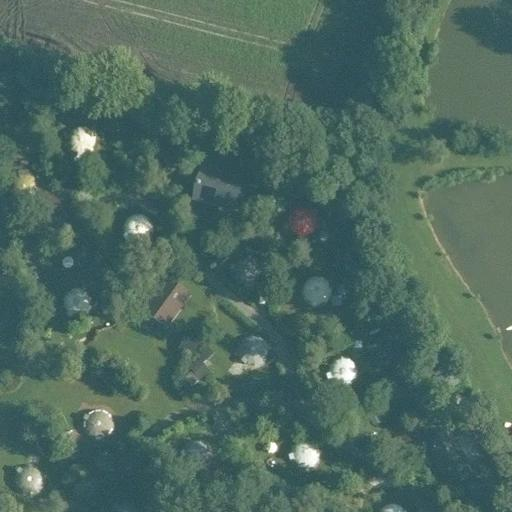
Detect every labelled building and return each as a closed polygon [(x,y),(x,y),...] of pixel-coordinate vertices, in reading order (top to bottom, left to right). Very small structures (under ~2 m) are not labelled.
[(130,87),(124,102),(138,107),(143,93),(130,87)] [(0,144),(11,137),(13,123),(5,112),(0,110),(0,144)] [(78,159),(82,159),(87,158),(90,157),(92,156),(95,153),(98,150),(99,146),(99,142),(99,137),(97,134),(95,130),(92,128),(88,126),(84,125),(80,125),(76,127),(72,129),(69,132),(67,135),(66,139),(66,142),(67,147),(68,150),(71,154),(74,156),(77,158),(78,159)] [(198,187),(195,200),(218,207),(219,202),(234,207),(241,181),(203,171),(199,184),(197,184),(197,187),(198,187)] [(31,203),(34,200),(37,197),(39,194),(39,190),(39,186),(38,182),(36,179),(33,176),(30,174),(26,173),(22,173),(18,174),(15,176),(12,179),(10,182),(8,186),(8,190),(9,193),(10,197),(13,200),(16,202),(20,204),(23,204),(27,204),(31,203)] [(58,193),(39,197),(42,214),(61,211),(58,193)] [(351,202),(343,207),(347,213),(355,208),(351,202)] [(295,237),(298,238),(298,239),(303,240),(303,238),(305,238),(310,236),(313,234),(316,231),(317,227),(318,223),(317,220),(316,216),(314,213),(311,210),(307,208),(303,208),(299,208),(296,209),(292,211),(290,214),(288,218),(287,221),(287,224),(288,227),(290,232),(291,234),(293,235),(295,237)] [(123,234),(124,237),(123,237),(126,241),(127,241),(130,243),(133,244),(138,245),(141,245),(145,243),(149,240),(152,237),(153,234),(153,230),(153,226),(151,222),(149,219),(146,216),(142,215),(138,214),(134,215),(131,216),(127,218),(125,221),(124,223),(123,227),(122,230),(123,234)] [(4,239),(0,249),(0,251),(10,256),(15,243),(4,239)] [(233,263),(231,267),(230,266),(229,271),(230,272),(230,276),(230,278),(231,281),(233,283),(234,285),(237,287),(239,288),(241,288),(244,289),(246,289),(250,288),(254,286),(256,283),(259,280),(260,276),(260,272),(259,268),(257,265),(255,262),(251,260),(248,259),(244,258),(240,259),(236,261),(233,263)] [(309,305),(311,307),(311,308),(316,308),(319,307),(323,306),(326,304),(329,301),(331,298),(332,294),(332,290),(331,286),(329,283),(326,280),(323,278),(319,277),(315,277),(311,278),(308,280),(305,282),(303,286),(302,289),(301,292),(302,295),(303,300),(305,302),(306,304),(309,305)] [(191,297),(166,278),(141,311),(165,330),(191,297)] [(64,314),(67,316),(66,317),(71,319),(77,319),(81,318),(85,317),(88,314),(90,311),(91,307),(91,303),(90,299),(89,296),(86,293),(83,290),(79,289),(75,289),(71,289),(68,291),(65,294),(62,297),(61,300),(61,305),(62,309),(63,312),(64,314)] [(240,359),(241,362),(245,365),(251,367),(256,366),(260,365),(263,363),(266,360),(267,356),(268,352),(268,348),(267,345),(265,341),(262,339),(258,337),(254,336),(250,336),(247,337),(243,339),(240,342),(238,345),(237,349),(237,352),(238,355),(240,359)] [(328,380),(329,380),(330,383),(332,385),(337,387),(339,388),(342,389),(344,388),(347,388),(350,387),(353,384),(355,382),(357,378),(358,375),(358,371),(356,367),(354,363),(352,361),(348,359),(344,358),(340,358),(337,359),(333,361),(330,363),(328,367),(327,371),(327,375),(326,376),(328,380)] [(191,371),(200,380),(210,372),(201,362),(191,371)] [(458,379),(447,364),(430,377),(441,392),(458,379)] [(83,420),(84,421),(83,424),(83,427),(84,429),(85,431),(86,434),(88,436),(90,438),(92,439),(94,440),(97,441),(100,441),(105,440),(109,437),(111,435),(113,432),(114,429),(114,425),(114,421),(112,417),(110,414),(107,412),(103,410),(99,410),(95,410),(91,412),(88,414),(86,416),(83,420)] [(449,430),(426,442),(452,488),(474,475),(449,430)] [(289,453),(289,456),(288,457),(290,461),(291,461),(294,465),(296,467),(298,468),(301,469),(304,470),(308,469),(311,468),(315,466),(317,463),(319,459),(320,456),(320,452),(318,448),(316,445),(314,442),(310,440),(306,439),(302,439),(299,440),(295,442),(292,445),(290,449),(289,453)] [(183,449),(181,453),(180,453),(180,458),(181,458),(182,462),(184,465),(187,468),(190,470),(192,471),(195,471),(199,471),(203,470),(206,468),(209,465),(211,461),(212,458),(212,454),(211,450),(209,446),(206,444),(203,442),(199,441),(195,441),(191,441),(188,443),(184,447),(183,449)] [(16,473),(17,473),(16,476),(15,479),(15,484),(16,486),(17,488),(18,491),(20,493),(23,494),(25,496),(27,496),(30,496),(33,496),(35,495),(38,494),(40,493),(43,490),(44,486),(45,482),(45,478),(44,475),(42,471),(39,469),(35,467),(31,466),(27,466),(24,467),(20,469),(16,473)] [(230,481),(227,503),(243,504),(246,483),(230,481)] [(114,509),(115,510),(113,511),(142,511),(141,510),(139,507),(135,505),(132,503),(128,503),(124,503),(120,505),(118,506),(117,505),(114,509)]
